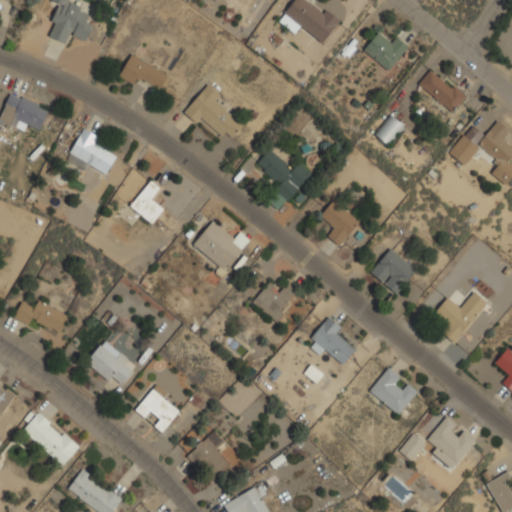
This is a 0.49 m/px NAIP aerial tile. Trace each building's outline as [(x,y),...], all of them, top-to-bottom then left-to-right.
[(69,0),(52,0),(60,3),(48,36),(67,43),(70,34),(86,40),(93,22),(85,19),(89,9),(69,1),(69,0)] [(294,0),(279,20),(296,32),(301,25),(323,41),(339,20),(311,0),(294,0)] [(392,34),(387,40),(377,33),(364,50),(390,69),(407,45),(392,34)] [(120,75),(136,84),(140,77),(161,87),(168,72),(131,53),(120,75)] [(465,96),(433,66),(419,82),(451,112),(465,96)] [(230,139),(243,123),(218,102),(223,96),(207,83),(184,112),(199,124),(205,118),(230,139)] [(49,106),(10,92),(0,118),(40,132),(49,106)] [(375,133),(388,144),(404,125),(391,114),(375,133)] [(465,165),(480,146),(499,162),(491,172),(506,185),(511,177),(511,144),(503,137),(510,129),(497,119),(477,144),(463,133),(449,152),(465,165)] [(117,154),(96,144),(100,135),(82,127),(70,155),(108,173),(117,154)] [(257,164),(281,182),(268,200),(281,210),(310,171),(297,161),(293,167),(268,149),(257,164)] [(67,158),(85,169),(88,164),(70,153),(67,158)] [(153,197),(161,187),(151,179),(131,204),(153,222),(166,206),(153,197)] [(334,228),(328,234),(338,244),(358,224),(334,200),(320,214),(334,228)] [(193,245),(226,270),(250,239),(240,231),(235,237),(212,220),(193,245)] [(370,271),(397,294),(417,270),(391,247),(370,271)] [(285,281),(279,289),(269,281),(252,303),(275,321),(298,291),(285,281)] [(487,302),(472,290),(460,306),(447,296),(434,312),(449,324),(443,333),(456,343),(487,302)] [(15,315),(31,324),(34,320),(59,334),(69,315),(38,298),(34,306),(23,300),(15,315)] [(355,349),(338,336),(344,327),(327,315),(308,342),(341,367),(355,349)] [(118,387),(137,365),(105,338),(86,360),(118,387)] [(511,389),(511,350),(507,347),(495,363),(508,373),(502,382),(511,389)] [(303,373),(316,383),(323,373),(310,363),(303,373)] [(398,414),(417,391),(405,380),(388,366),(369,391),(398,414)] [(0,410),(14,399),(0,382),(0,410)] [(162,432),(180,410),(154,387),(134,409),(144,417),(150,410),(159,418),(154,425),(162,432)] [(22,430),(63,464),(79,445),(39,411),(22,430)] [(476,440),(447,415),(427,438),(433,444),(429,449),(451,468),(476,440)] [(232,462),(216,446),(223,440),(213,430),(190,453),(214,479),(232,462)] [(399,450),(412,461),(426,443),(413,432),(399,450)] [(111,511),(122,497),(82,468),(67,489),(98,511),(111,511)] [(511,493),(506,482),(511,479),(507,471),(486,483),(503,511),(511,507),(511,493)] [(267,511),(260,499),(267,495),(260,483),(223,503),(228,511),(267,511)]
